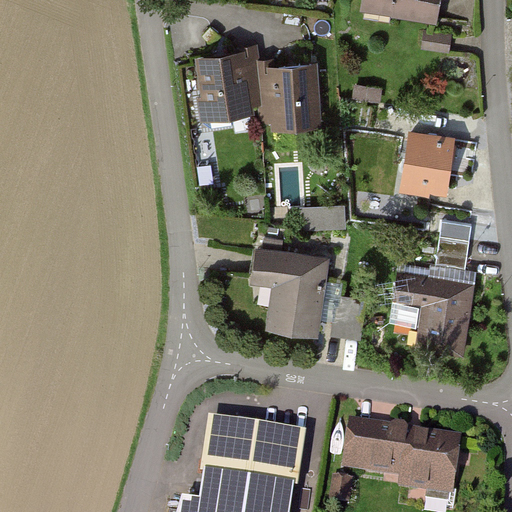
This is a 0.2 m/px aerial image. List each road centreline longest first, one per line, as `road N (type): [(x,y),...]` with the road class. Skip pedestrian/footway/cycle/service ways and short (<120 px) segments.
road 1 (unclassified): [(189,354),(148,0)]
road 2 (residential): [(189,354),(511,406)]
road 3 (residential): [(511,240),(494,0)]
road 4 (unclassified): [(133,511),(170,386),(189,354)]
